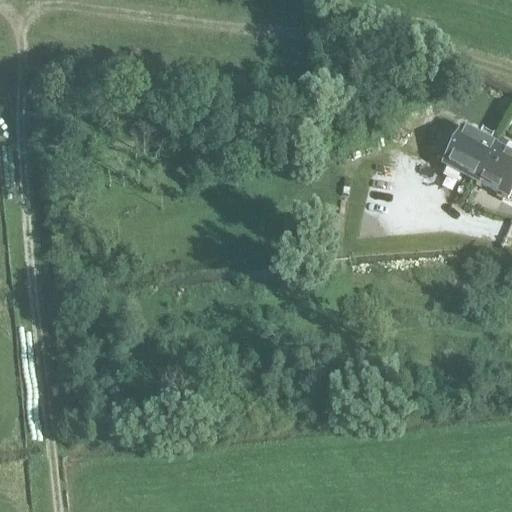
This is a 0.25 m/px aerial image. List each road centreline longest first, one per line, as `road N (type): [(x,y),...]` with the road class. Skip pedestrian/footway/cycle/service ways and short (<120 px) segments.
road 1 (track): [(511,72),(314,31),(0,7)]
road 2 (track): [(13,8),(58,511)]
